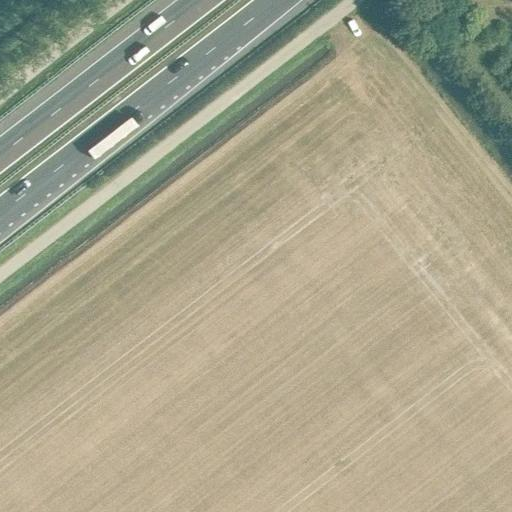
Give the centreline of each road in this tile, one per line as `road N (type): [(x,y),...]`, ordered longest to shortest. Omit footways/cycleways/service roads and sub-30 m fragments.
road 1 (unclassified): [(0,280),(354,0)]
road 2 (motorway): [(0,212),(274,0)]
road 3 (motorway): [(202,0),(0,156)]
road 4 (unclassified): [(0,103),(133,0)]
